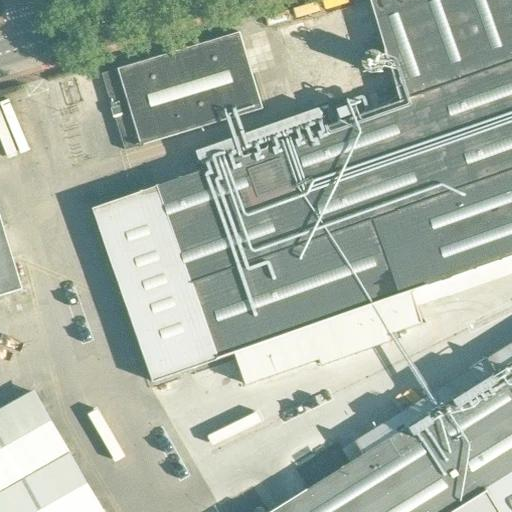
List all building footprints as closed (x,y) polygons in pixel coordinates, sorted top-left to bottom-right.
[(138,193),(94,209),(154,382),(218,359),(236,353),(247,385),(319,359),(321,365),(390,342),(388,336),(423,324),(412,292),(511,256),(511,0),(371,0),(402,100),(138,193)] [(263,109),(240,32),(102,74),(125,150),(263,109)] [(291,69),(333,63),(330,42),(288,48),(291,69)] [(379,48),(376,47),(374,47),(372,47),(370,48),(367,50),(365,52),(364,54),(363,57),(362,59),(363,62),(364,65),(366,68),(368,69),(369,70),(372,71),(376,71),(379,70),(381,70),(382,68),(384,67),(385,65),(386,62),(387,59),(386,56),(386,54),(384,52),(382,50),(381,49),(379,48)] [(0,295),(23,288),(0,214),(0,295)] [(511,511),(511,363),(465,392),(272,511),(511,511)] [(0,511),(104,511),(34,390),(0,409),(0,511)]
